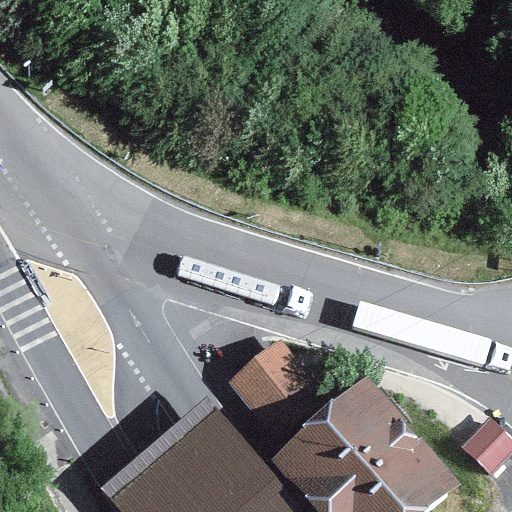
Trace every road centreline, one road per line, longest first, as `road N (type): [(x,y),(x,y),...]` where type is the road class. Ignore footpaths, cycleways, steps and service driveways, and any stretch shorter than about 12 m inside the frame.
road 1 (primary): [(276,511),(71,221),(0,153)]
road 2 (primary): [(0,266),(77,409),(149,511)]
